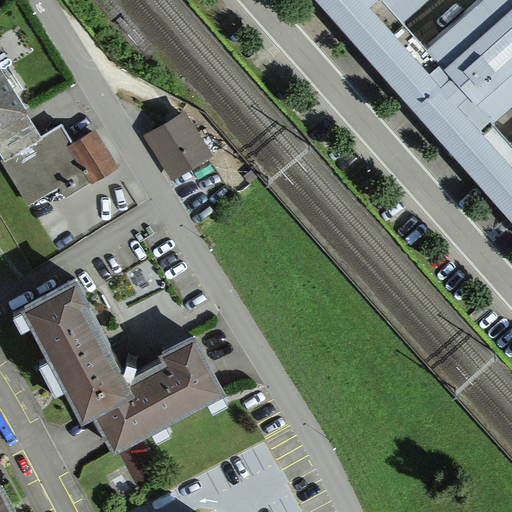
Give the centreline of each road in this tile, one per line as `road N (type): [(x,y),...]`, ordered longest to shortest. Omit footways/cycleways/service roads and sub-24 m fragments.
road 1 (residential): [(39,0),(327,456),(352,511)]
road 2 (residential): [(252,0),(511,292)]
road 3 (residential): [(0,380),(68,511)]
